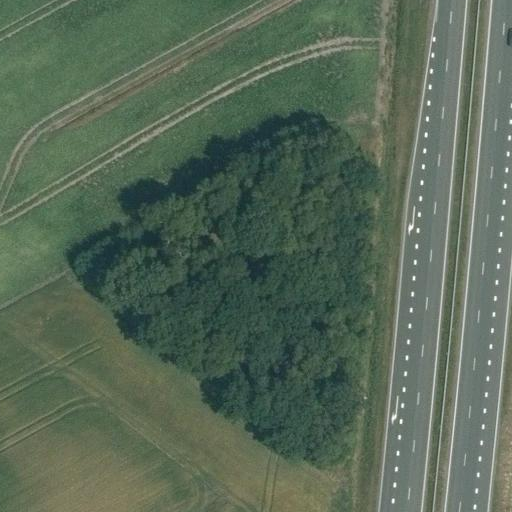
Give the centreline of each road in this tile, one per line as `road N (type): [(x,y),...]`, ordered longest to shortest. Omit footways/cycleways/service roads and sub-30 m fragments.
road 1 (trunk): [(458,511),(505,0)]
road 2 (trunk): [(451,0),(406,511)]
